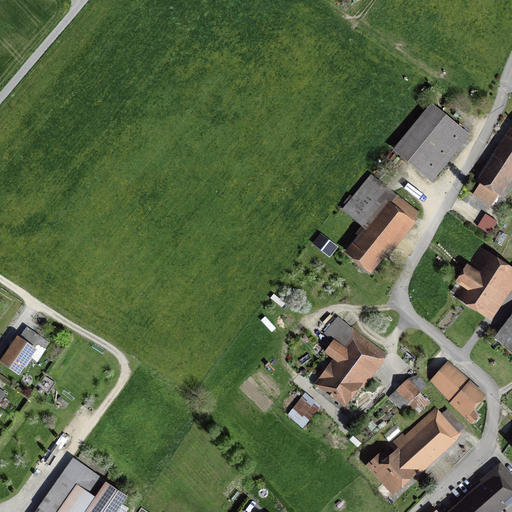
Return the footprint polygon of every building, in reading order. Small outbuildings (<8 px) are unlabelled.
[(433,108),(397,152),(432,180),(449,159),(444,156),(464,132),(433,108)] [(511,133),(473,194),(491,206),(511,174),(511,133)] [(350,253),(369,269),(414,213),(372,178),(346,210),(370,229),(350,253)] [(497,221),(486,214),(478,227),(489,234),(497,221)] [(331,254),(339,244),(322,231),(314,241),(331,254)] [(506,235),(499,231),(494,242),(501,245),(506,235)] [(464,298),(485,312),(511,271),(479,250),(460,280),(471,287),(464,298)] [(511,317),(497,337),(511,348),(511,317)] [(338,394),(346,400),(382,351),(338,318),(324,334),(334,343),(327,352),(339,361),(335,366),(333,364),(320,381),(336,393),(336,395),(337,396),(338,394)] [(29,346),(19,338),(2,362),(17,373),(23,364),(26,366),(31,359),(28,357),(42,338),(37,334),(29,346)] [(447,366),(434,380),(451,394),(447,398),(451,402),(450,403),(469,421),(475,415),(470,410),(482,397),(447,366)] [(402,408),(426,385),(417,376),(407,380),(407,381),(391,396),(402,408)] [(313,415),(319,408),(304,395),(288,415),(302,428),(305,425),(308,428),(316,419),(313,415)] [(370,464),(393,489),(463,426),(448,409),(442,414),(436,408),(405,436),(403,434),(390,445),(396,451),(393,453),(395,456),(386,464),(380,456),(370,464)] [(45,458),(57,465),(66,448),(54,442),(45,458)] [(95,500),(106,483),(74,461),(37,511),(67,511),(82,491),(95,500)] [(483,479),(486,484),(454,511),(492,511),(511,495),(511,476),(501,463),(483,479)] [(114,511),(125,496),(106,483),(95,500),(82,491),(67,511),(114,511)]
